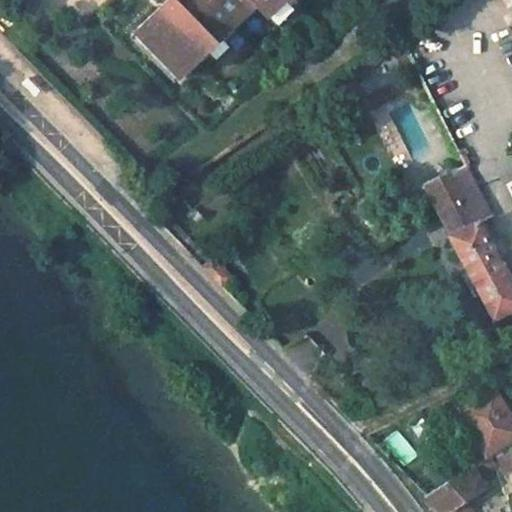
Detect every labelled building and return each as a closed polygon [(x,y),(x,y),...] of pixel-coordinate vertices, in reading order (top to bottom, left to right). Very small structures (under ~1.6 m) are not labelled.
[(161,0),(164,3),(136,30),(179,75),(257,1),(256,0),(161,0)] [(256,0),(257,1),(271,16),(287,0),(256,0)] [(487,216),(466,169),(426,187),(437,209),(468,197),(479,221),(487,216)] [(511,170),(502,176),(511,193),(511,170)] [(405,232),(364,190),(338,212),(380,256),(405,232)] [(511,284),(479,221),(468,197),(437,209),(452,236),(450,237),(494,317),(511,308),(511,284)] [(229,276),(211,259),(201,266),(219,284),(229,276)] [(511,442),(511,421),(495,392),(459,414),(485,459),(492,454),(488,448),(498,442),(502,448),(511,442)] [(387,438),(402,463),(415,455),(400,430),(387,438)] [(511,445),(503,451),(511,496),(511,445)] [(500,468),(498,463),(494,456),(427,497),(441,511),(454,511),(489,490),(482,479),(500,468)]
